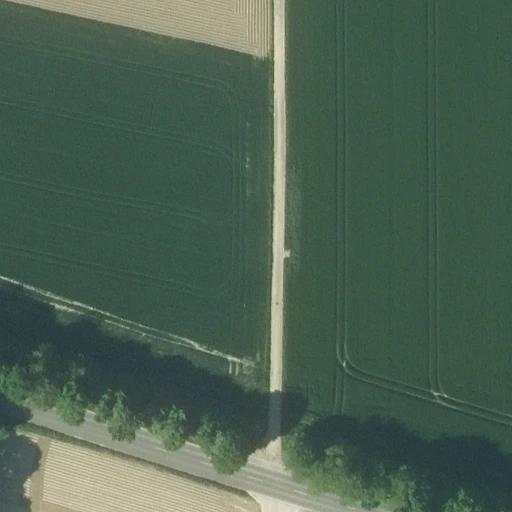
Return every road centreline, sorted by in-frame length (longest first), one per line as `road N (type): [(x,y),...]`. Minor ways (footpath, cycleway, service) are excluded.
road 1 (track): [(276,511),(292,264),(291,0)]
road 2 (tertiary): [(0,402),(343,511)]
